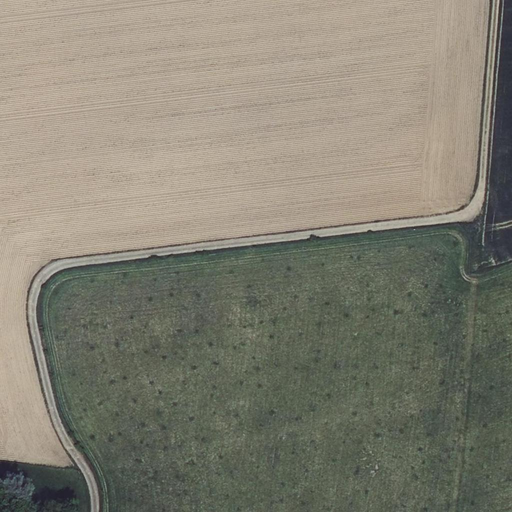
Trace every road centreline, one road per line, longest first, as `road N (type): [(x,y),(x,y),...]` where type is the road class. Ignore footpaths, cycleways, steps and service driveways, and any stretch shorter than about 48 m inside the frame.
road 1 (track): [(95,511),(89,475),(53,408),(36,334),(34,299),(45,275),(80,261),(456,218),(472,209)]
road 2 (track): [(495,0),(483,181),(472,209)]
